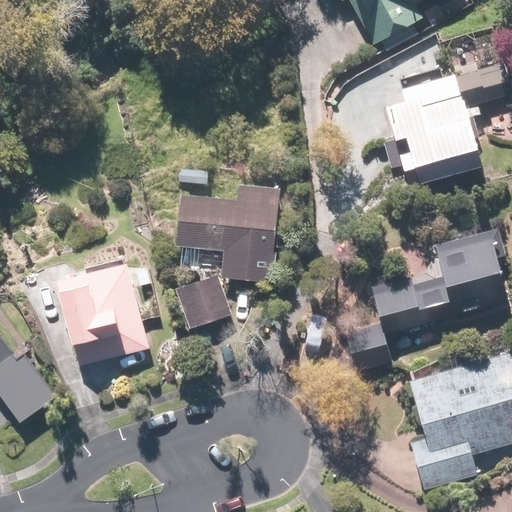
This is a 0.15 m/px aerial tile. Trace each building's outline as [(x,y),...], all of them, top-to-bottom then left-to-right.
[(351,0),(375,44),(424,18),(417,4),(423,0),(351,0)] [(511,84),(506,63),(459,77),(464,95),(425,106),(422,97),(389,107),(398,139),(387,143),(395,169),(406,166),(412,186),(485,165),(468,107),(511,94),(511,84)] [(211,170),(181,167),(179,184),(210,187),(211,170)] [(242,200),(186,195),(181,246),(227,251),(224,278),(274,283),(284,189),(244,185),(242,200)] [(388,335),(510,302),(498,258),(507,255),(500,229),(439,245),(447,276),(415,285),(413,277),(375,287),(388,335)] [(132,264),(62,280),(82,365),(152,348),(132,264)] [(179,289),(192,329),(234,315),(221,275),(179,289)] [(348,332),(358,372),(394,362),(384,322),(348,332)] [(0,391),(23,423),(58,397),(27,354),(19,359),(0,332),(0,391)] [(428,436),(412,441),(425,488),(478,473),(472,453),(511,441),(511,353),(511,350),(411,379),(428,436)]
